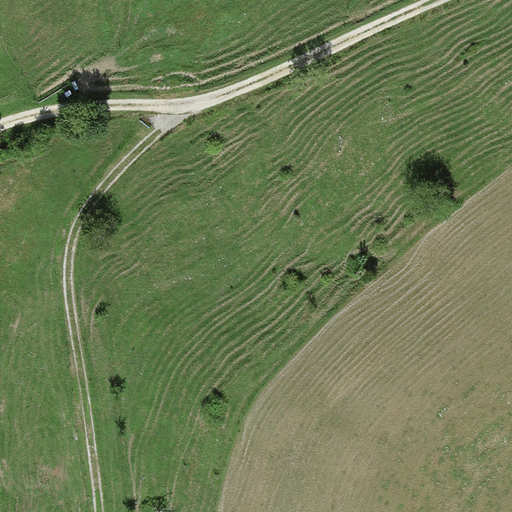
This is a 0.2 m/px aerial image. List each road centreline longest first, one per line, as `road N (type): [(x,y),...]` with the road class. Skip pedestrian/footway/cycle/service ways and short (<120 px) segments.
road 1 (track): [(0,125),(56,112),(201,104),(441,0)]
road 2 (track): [(161,109),(75,220),(67,258),(94,511)]
